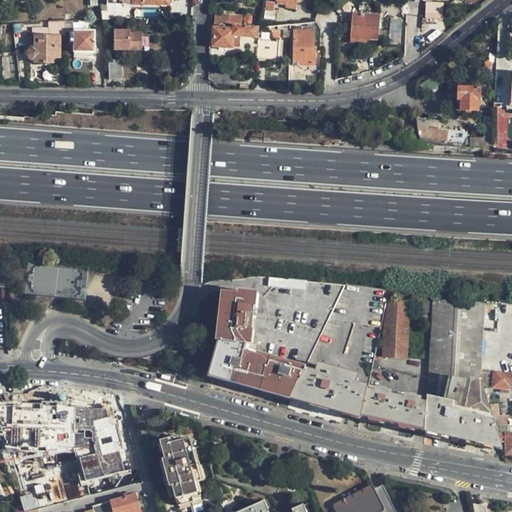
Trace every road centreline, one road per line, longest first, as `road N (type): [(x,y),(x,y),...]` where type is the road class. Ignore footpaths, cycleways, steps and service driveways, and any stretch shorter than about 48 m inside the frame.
road 1 (motorway): [(511,179),(0,143)]
road 2 (motorway): [(0,182),(511,217)]
road 3 (residential): [(201,98),(189,293),(177,328),(160,340),(120,346),(56,322),(38,339),(35,370)]
road 4 (secondary): [(119,381),(481,469)]
road 5 (residential): [(201,98),(326,100),(370,92),(405,77),(505,0)]
road 6 (residential): [(0,95),(201,98)]
road 7 (residential): [(119,381),(157,511)]
road 8 (unknown): [(189,293),(252,287),(318,310)]
